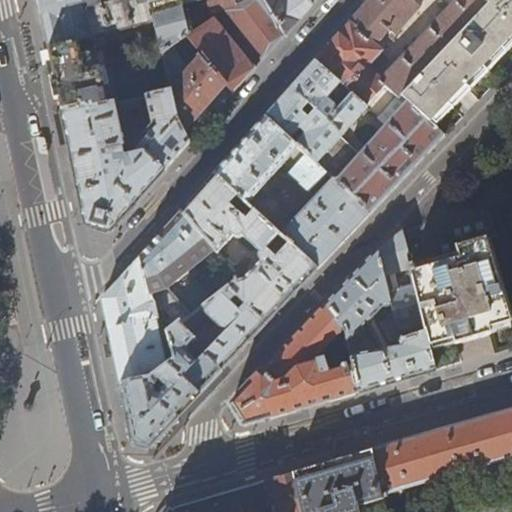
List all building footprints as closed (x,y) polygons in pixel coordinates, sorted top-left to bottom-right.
[(78,42),(154,22),(148,0),(37,0),(47,44),(48,48),(77,41),(78,42)] [(148,0),(154,22),(158,37),(162,54),(173,47),(188,37),(204,57),(233,94),(254,71),(213,19),(189,36),(180,0),(209,0),(206,3),(210,14),(226,11),(264,60),(286,35),(264,0),(148,0)] [(264,0),(286,35),(317,0),(264,0)] [(480,0),(369,0),(315,62),(340,84),(352,95),(367,108),(386,86),(397,95),(398,95),(401,97),(487,6),(480,0)] [(511,39),(511,0),(480,0),(487,6),(401,97),(409,104),(410,105),(431,124),(511,39)] [(82,57),(78,42),(77,41),(48,48),(58,93),(62,111),(93,104),(94,106),(106,104),(94,53),(82,57)] [(173,47),(162,54),(172,92),(179,122),(185,135),(193,127),(200,119),(206,124),(233,94),(204,57),(188,74),(173,47)] [(340,139),(367,108),(352,95),(340,84),(315,62),(291,88),(265,118),(298,148),(305,155),(324,173),(331,179),(370,215),(400,184),(425,157),(445,136),(431,124),(410,105),(388,128),(360,158),(340,139)] [(377,118),(397,95),(386,86),(367,108),(377,118)] [(106,104),(94,106),(93,104),(62,111),(71,152),(86,225),(90,226),(110,232),(189,144),(185,135),(179,122),(172,92),(106,104)] [(388,128),(410,105),(409,104),(401,97),(398,95),(397,95),(377,118),(388,128)] [(298,148),(265,118),(235,151),(215,174),(238,196),(248,205),(298,148)] [(324,173),(305,155),(289,174),(308,191),(324,173)] [(238,196),(215,174),(193,198),(180,213),(217,252),(232,236),(235,237),(237,237),(239,236),(241,234),(259,251),(258,253),(257,255),(258,258),(260,260),(243,279),(235,280),(236,282),(228,287),(266,324),(292,297),(317,271),(288,243),(276,258),(266,249),(279,235),(254,211),(245,220),(229,206),(238,196)] [(344,242),(370,215),(331,179),(280,235),(288,243),(317,271),(344,242)] [(425,225),(430,243),(407,248),(409,258),(406,259),(426,333),(430,346),(452,340),(453,344),(492,334),(490,329),(511,323),(487,240),(497,238),(485,196),(438,209),(425,225)] [(217,252),(180,213),(160,236),(140,258),(150,294),(157,292),(168,290),(185,274),(190,279),(198,272),(193,267),(204,258),(213,268),(223,259),(217,252)] [(384,244),(378,250),(400,342),(426,333),(406,259),(409,258),(407,248),(404,230),(401,227),(384,244)] [(342,288),(325,306),(344,332),(352,368),(358,393),(395,382),(436,370),(430,346),(426,333),(400,342),(378,250),(357,273),(342,288)] [(161,306),(157,292),(150,294),(140,258),(122,279),(102,300),(107,324),(120,385),(150,378),(170,364),(161,324),(157,325),(155,318),(157,318),(154,309),(161,306)] [(192,316),(178,326),(169,333),(175,361),(170,364),(200,394),(241,350),(266,324),(228,287),(192,316)] [(176,298),(161,306),(178,326),(192,316),(176,298)] [(316,360),(344,332),(325,306),(304,328),(254,380),(231,404),(244,426),(274,417),(330,401),(358,393),(352,368),(320,376),(316,360)] [(200,394),(170,364),(150,378),(120,385),(127,415),(133,444),(143,447),(148,449),(189,405),(200,394)] [(394,511),(390,493),(511,457),(511,410),(476,421),(408,441),(372,451),(385,511),(511,511),(511,505),(475,511),(394,511)] [(311,469),(292,474),(300,511),(385,511),(372,451),(357,455),(311,469)] [(278,478),(265,482),(271,511),(300,511),(292,474),(278,478)] [(271,511),(265,482),(237,490),(182,506),(175,508),(173,511),(271,511)]
